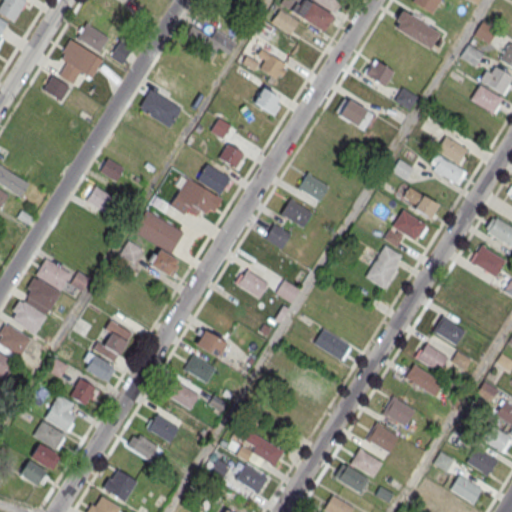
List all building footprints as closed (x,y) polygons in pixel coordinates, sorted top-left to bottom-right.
[(24,0),(25,1),(12,21),(0,13),(0,2),(1,0),(24,0)] [(313,0),(329,10),(335,0),(313,0)] [(430,13),(438,0),(411,0),(411,1),(430,13)] [(320,28),(329,14),(310,2),(301,17),(320,28)] [(290,34),(298,20),(280,8),(271,22),(290,34)] [(438,32),(401,8),(394,20),(398,22),(395,27),(428,48),(438,32)] [(0,42),(10,24),(0,18),(0,42)] [(487,44),(496,30),(482,21),(473,35),(487,44)] [(76,37),(85,23),(108,37),(99,51),(76,37)] [(210,37),(191,26),(184,36),(224,60),(235,42),(214,30),(210,37)] [(69,38),(103,58),(91,77),(80,70),(72,83),(59,74),(66,62),(61,58),(64,53),(61,51),(69,38)] [(110,56),(121,64),(131,49),(120,41),(110,56)] [(509,42),(511,43),(511,66),(499,59),(509,42)] [(473,66),(482,52),(468,43),(459,57),(473,66)] [(386,86),(394,69),(371,58),(363,75),(386,86)] [(494,65),(511,76),(502,92),(479,79),(485,69),(490,72),(494,65)] [(70,87),(51,75),(42,89),(61,101),(70,87)] [(491,111),(500,97),(479,84),(470,98),(491,111)] [(273,114),(279,104),(274,101),(277,97),(261,86),(252,101),(273,114)] [(408,109),(416,95),(402,86),(393,100),(408,109)] [(179,107),(149,88),(138,108),(168,126),(179,107)] [(371,113),(344,96),(333,112),(361,129),(371,113)] [(457,162),(466,148),(445,135),(436,149),(457,162)] [(217,157),(236,169),(246,154),(226,142),(217,157)] [(454,183),(463,169),(442,155),(433,170),(454,183)] [(124,168),(105,157),(97,172),(116,182),(124,168)] [(391,171),(405,179),(412,166),(398,158),(391,171)] [(221,195),(230,178),(205,164),(196,180),(221,195)] [(0,165),(29,182),(20,196),(0,184),(0,165)] [(327,186),(306,172),(297,187),(318,201),(327,186)] [(186,176),(221,198),(213,210),(209,208),(206,213),(190,204),(183,214),(168,205),(186,176)] [(428,218),(437,203),(403,182),(395,194),(411,204),(409,207),(428,218)] [(116,198),(95,185),(86,200),(107,213),(116,198)] [(0,188),(8,194),(0,207),(0,188)] [(302,227),(311,211),(289,198),(280,213),(302,227)] [(132,230),(169,253),(182,231),(145,209),(132,230)] [(401,209),(426,224),(416,240),(391,225),(401,209)] [(491,215),(511,227),(511,245),(511,247),(482,230),(491,215)] [(274,222),(290,233),(280,248),(264,238),(274,222)] [(133,262),(142,248),(128,239),(119,253),(133,262)] [(383,244),(401,254),(396,263),(397,264),(383,287),(364,276),(383,244)] [(479,245),(504,260),(495,276),(470,261),(479,245)] [(159,248),(175,259),(165,274),(149,264),(159,248)] [(59,290),(35,274),(45,257),(70,273),(59,290)] [(245,268),(267,282),(258,298),(233,283),(239,273),(242,274),(245,268)] [(82,291),(90,278),(77,270),(69,283),(82,291)] [(48,309),(26,296),(31,288),(27,285),(32,277),(36,279),(37,278),(60,292),(48,309)] [(283,278),(299,288),(290,302),(274,292),(283,278)] [(511,295),(511,278),(503,291),(511,295)] [(33,332),(11,319),(16,311),(12,308),(18,300),(22,302),(23,301),(45,315),(33,332)] [(441,315),(464,329),(454,345),(431,330),(441,315)] [(132,333),(110,319),(104,328),(110,332),(102,344),(96,340),(91,348),(113,362),(132,333)] [(18,355),(0,344),(0,335),(1,334),(0,333),(0,326),(2,323),(6,325),(7,324),(30,338),(18,355)] [(203,328),(225,342),(216,357),(193,343),(203,328)] [(322,328),(349,344),(339,360),(313,343),(322,328)] [(425,342),(448,356),(438,371),(416,357),(425,342)] [(87,350),(110,365),(101,379),(84,368),(87,363),(81,359),(87,350)] [(470,359),(457,350),(451,361),(464,369),(470,359)] [(3,379),(0,377),(0,351),(15,361),(3,379)] [(192,353),(215,367),(205,382),(183,368),(192,353)] [(511,362),(511,359),(500,353),(494,364),(508,371),(511,362)] [(58,378),(67,364),(53,355),(44,369),(58,378)] [(411,363),(441,382),(433,395),(403,377),(411,363)] [(300,383),(324,395),(332,379),(308,367),(300,383)] [(99,390),(80,377),(68,394),(88,407),(99,390)] [(176,380),(199,394),(189,410),(167,395),(176,380)] [(489,401),(497,388),(484,381),(476,394),(489,401)] [(57,393),(73,403),(68,410),(76,414),(66,431),(43,417),(57,393)] [(391,396),(413,411),(404,426),(381,412),(391,396)] [(503,398),(511,403),(511,424),(493,413),(503,398)] [(156,412),(178,427),(168,442),(146,428),(156,412)] [(41,419),(64,433),(54,449),(32,434),(41,419)] [(486,421),(508,435),(499,450),(476,436),(486,421)] [(375,422),(397,436),(387,451),(365,437),(375,422)] [(240,447),(275,467),(283,452),(248,432),(240,447)] [(158,446),(138,433),(135,437),(132,435),(126,445),(149,460),(158,446)] [(50,468),(58,453),(37,442),(29,457),(50,468)] [(473,446),(496,460),(486,475),(464,461),(473,446)] [(359,448),(382,462),(372,477),(349,463),(359,448)] [(445,472),(454,458),(439,449),(431,463),(445,472)] [(18,474),(39,486),(48,472),(27,459),(18,474)] [(207,472),(222,480),(229,467),(215,459),(207,472)] [(342,462),(365,476),(355,491),(333,477),(342,462)] [(265,494),(261,466),(236,470),(241,498),(265,494)] [(135,481),(117,469),(110,479),(107,477),(101,487),(123,501),(135,481)] [(458,473),(480,487),(471,503),(448,489),(458,473)] [(437,511),(464,511),(445,501),(450,493),(435,484),(424,503),(438,511),(437,511)] [(332,493),(355,507),(351,511),(329,511),(323,508),(332,493)] [(116,511),(119,507),(101,495),(94,505),(91,503),(85,511),(116,511)]
